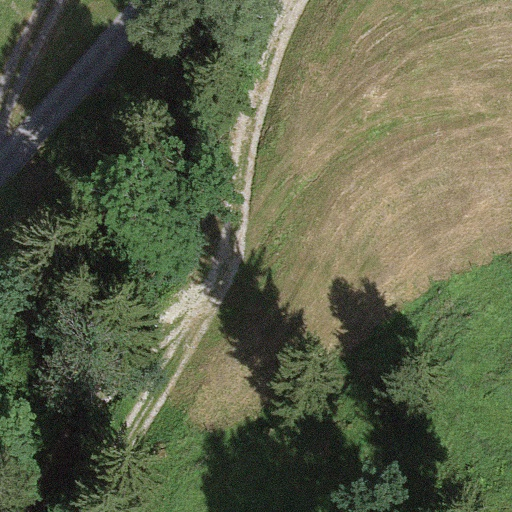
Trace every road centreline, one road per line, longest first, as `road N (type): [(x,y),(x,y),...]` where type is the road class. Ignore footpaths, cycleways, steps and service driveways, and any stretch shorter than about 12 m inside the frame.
road 1 (track): [(294,0),(277,30),(254,114),(219,279),(92,511)]
road 2 (track): [(0,174),(152,0)]
road 3 (track): [(52,0),(0,116)]
